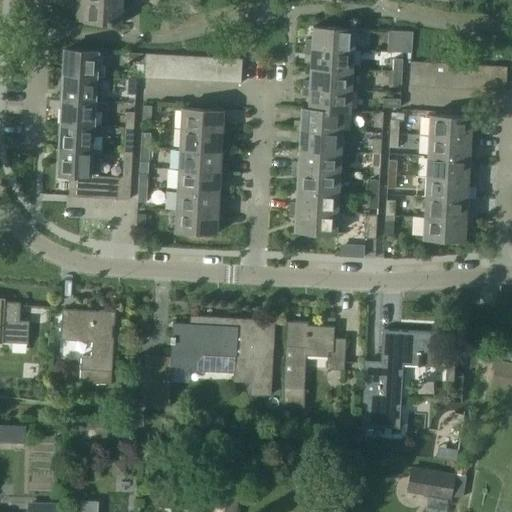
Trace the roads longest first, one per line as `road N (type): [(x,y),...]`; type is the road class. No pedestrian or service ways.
road 1 (unclassified): [(252,275),(78,259),(6,213)]
road 2 (unclassified): [(252,275),(504,277)]
road 3 (residential): [(252,275),(263,97)]
road 4 (residential): [(33,142),(37,42),(0,42)]
road 5 (residential): [(504,277),(511,145)]
